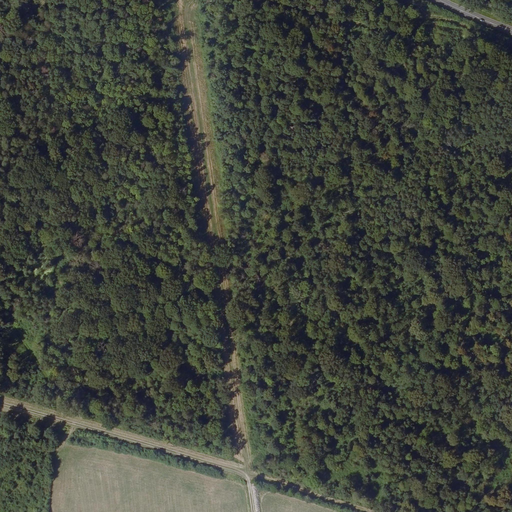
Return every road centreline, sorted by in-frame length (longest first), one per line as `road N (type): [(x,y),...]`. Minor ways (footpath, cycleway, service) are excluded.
road 1 (track): [(367,511),(0,405)]
road 2 (track): [(221,289),(252,511)]
